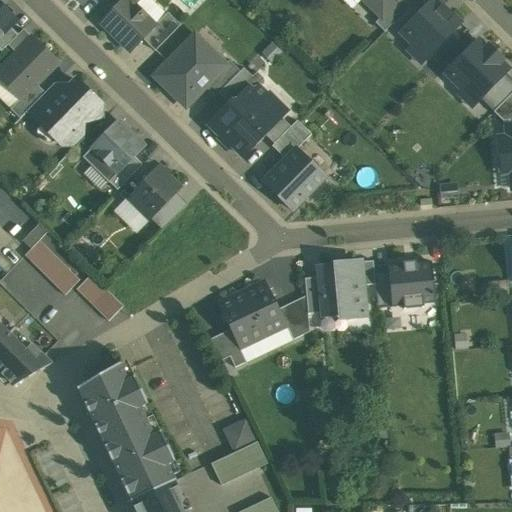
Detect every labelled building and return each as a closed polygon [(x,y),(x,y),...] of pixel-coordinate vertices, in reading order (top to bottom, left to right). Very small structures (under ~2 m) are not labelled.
[(128,0),(126,0),(101,26),(130,53),(142,40),(156,27),(128,0)] [(363,0),(381,17),(382,17),(398,0),(363,0)] [(401,0),(398,0),(382,17),(381,17),(375,24),(384,34),(392,26),(409,8),(401,0)] [(401,34),(426,59),(460,24),(435,0),(433,0),(423,11),(401,34)] [(392,26),(401,34),(423,11),(414,3),(409,8),(392,26)] [(0,37),(9,28),(14,22),(0,8),(0,37)] [(156,27),(142,40),(155,53),(180,27),(167,15),(156,27)] [(9,28),(0,37),(0,52),(1,53),(8,47),(18,36),(9,28)] [(18,36),(8,47),(16,55),(32,39),(23,31),(18,36)] [(226,66),(195,36),(155,78),(186,108),(205,88),(226,66)] [(57,63),(32,39),(16,55),(0,70),(0,80),(20,100),(21,101),(36,85),(57,63)] [(488,48),(486,50),(478,42),(446,75),(462,91),(466,87),(479,99),(505,73),(507,70),(499,62),(501,61),(488,48)] [(271,45),(261,55),(271,64),(281,54),(271,45)] [(229,63),(226,66),(205,88),(215,98),(218,95),(240,73),(229,63)] [(240,73),(218,95),(229,105),(230,103),(232,106),(248,89),(252,92),(263,80),(256,73),(252,78),(243,69),(240,73)] [(492,113),(511,93),(511,80),(505,73),(479,99),(492,113)] [(20,100),(0,80),(0,99),(10,109),(20,100)] [(60,95),(35,120),(41,126),(37,129),(37,134),(47,143),(52,143),(55,140),(61,146),(68,138),(93,113),(100,106),(74,80),(60,95)] [(36,85),(21,101),(20,100),(10,109),(10,110),(19,119),(26,112),(44,94),(36,85)] [(44,94),(26,112),(35,120),(60,95),(52,86),(44,94)] [(248,89),(232,106),(230,103),(229,105),(208,125),(230,146),(231,146),(242,157),(263,135),(280,118),(285,113),(267,95),(261,101),(252,92),(248,89)] [(511,93),(493,113),(502,122),(508,121),(511,120),(511,93)] [(93,113),(68,138),(76,147),(101,121),(93,113)] [(280,118),(263,135),(273,145),(290,128),(280,118)] [(511,120),(508,121),(508,126),(506,127),(507,138),(499,139),(501,157),(503,157),(503,156),(508,155),(511,190),(511,189),(511,120)] [(117,122),(91,149),(118,174),(133,158),(143,148),(117,122)] [(310,136),(296,123),(271,148),(285,161),(295,151),(310,136)] [(323,178),(295,151),(285,161),(263,183),(290,210),(323,178)] [(109,184),(117,192),(131,177),(142,166),(133,158),(118,174),(109,184)] [(142,166),(131,177),(140,185),(156,168),(148,159),(142,166)] [(140,185),(127,198),(150,220),(180,190),(157,167),(156,168),(140,185)] [(456,185),(439,187),(441,201),(458,199),(456,185)] [(39,225),(23,243),(31,250),(39,242),(48,233),(39,225)] [(25,257),(33,265),(47,251),(39,242),(31,250),(25,257)] [(33,265),(41,273),(55,259),(47,251),(33,265)] [(41,273),(49,281),(63,267),(55,259),(41,273)] [(372,262),(359,263),(362,287),(375,285),(374,274),(372,262)] [(403,265),(388,267),(388,273),(391,308),(403,307),(403,310),(423,308),(423,305),(435,304),(431,263),(416,264),(415,262),(402,263),(403,265)] [(359,263),(334,265),(335,267),(317,268),(318,278),(322,314),(322,317),(339,315),(340,320),(365,317),(362,287),(359,263)] [(49,281),(57,289),(71,275),(63,267),(49,281)] [(388,273),(374,274),(375,285),(377,309),(391,308),(388,273)] [(57,289),(65,297),(79,282),(71,275),(57,289)] [(76,290),(84,298),(98,284),(90,276),(76,290)] [(318,278),(304,279),(305,297),(307,315),(322,314),(318,278)] [(478,294),(478,299),(507,296),(507,282),(487,283),(487,293),(478,294)] [(278,310),(265,283),(243,294),(263,336),(285,326),(278,310)] [(84,298),(92,306),(106,292),(98,284),(84,298)] [(243,294),(218,306),(230,330),(238,348),(263,336),(243,294)] [(305,297),(278,310),(285,326),(292,341),(309,333),(307,315),(305,297)] [(50,365),(0,315),(0,374),(12,387),(50,365)] [(230,330),(208,341),(218,363),(229,358),(234,368),(245,363),(238,348),(230,330)] [(120,365),(78,390),(102,440),(147,420),(141,409),(148,406),(135,379),(129,383),(120,365)] [(147,420),(102,440),(131,502),(175,481),(168,466),(175,463),(160,432),(154,435),(147,420)] [(245,420),(222,431),(234,454),(257,444),(245,420)] [(0,511),(57,511),(25,429),(0,423),(0,511)] [(267,465),(257,444),(234,454),(210,465),(221,487),(267,465)] [(133,507),(135,511),(143,511),(181,493),(178,488),(175,481),(131,502),(133,507)] [(189,511),(181,493),(143,511),(189,511)] [(276,511),(270,498),(242,511),(276,511)]
